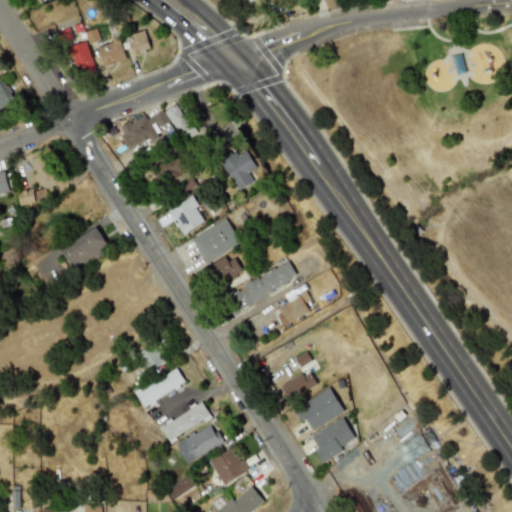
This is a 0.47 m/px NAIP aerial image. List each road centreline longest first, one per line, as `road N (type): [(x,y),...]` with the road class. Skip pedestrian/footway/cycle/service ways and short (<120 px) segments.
road 1 (secondary): [(235,57),(298,133),(511,444)]
road 2 (residential): [(314,502),(69,118)]
road 3 (residential): [(235,57),(337,20),(511,0)]
road 4 (residential): [(69,118),(235,57)]
road 5 (residential): [(69,118),(0,7)]
